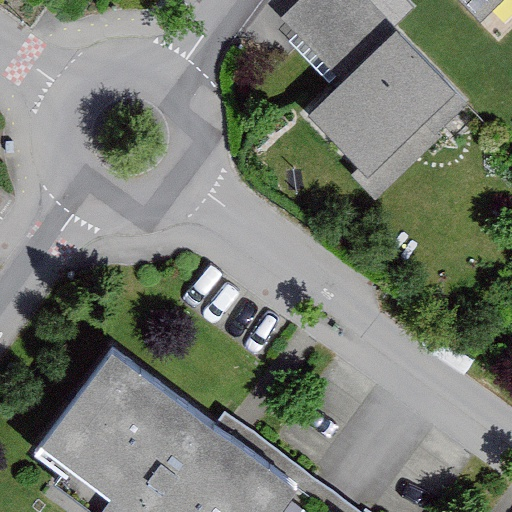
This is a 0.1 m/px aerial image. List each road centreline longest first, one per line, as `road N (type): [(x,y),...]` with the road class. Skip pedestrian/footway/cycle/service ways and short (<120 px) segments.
road 1 (residential): [(511,430),(115,140)]
road 2 (residential): [(115,140),(0,298)]
road 3 (residential): [(217,0),(115,140)]
road 4 (residential): [(115,140),(0,55)]
